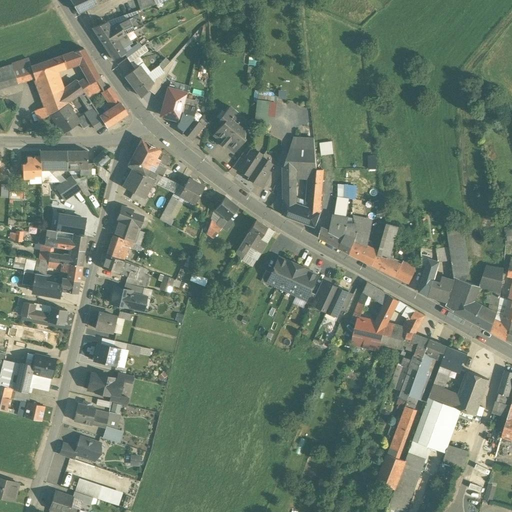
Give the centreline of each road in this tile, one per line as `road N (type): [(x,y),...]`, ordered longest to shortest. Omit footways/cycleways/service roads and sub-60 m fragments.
road 1 (tertiary): [(511,356),(257,212),(154,128)]
road 2 (residential): [(125,140),(31,511)]
road 3 (track): [(476,220),(468,83),(511,28)]
road 4 (tertiary): [(154,128),(64,0)]
road 5 (tertiary): [(125,140),(0,141)]
